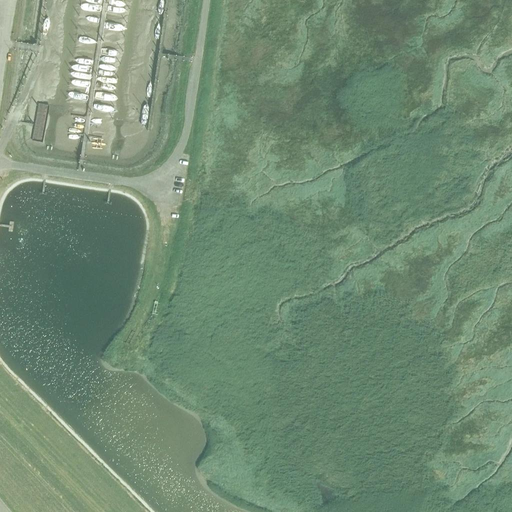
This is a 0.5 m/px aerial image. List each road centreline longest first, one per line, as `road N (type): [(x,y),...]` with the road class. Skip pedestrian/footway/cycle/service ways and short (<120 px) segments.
road 1 (unclassified): [(204,0),(186,139),(162,171),(138,180),(0,162)]
road 2 (track): [(97,511),(0,406)]
